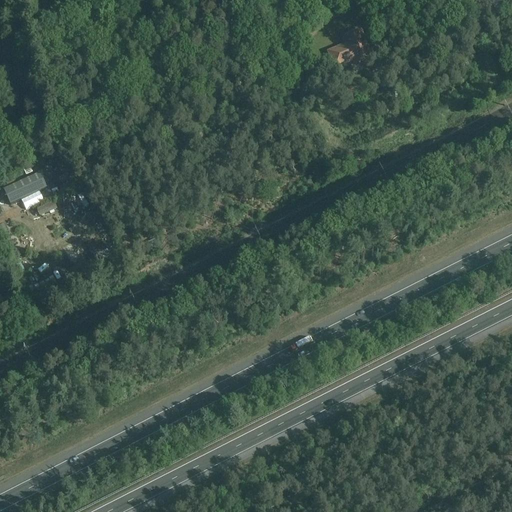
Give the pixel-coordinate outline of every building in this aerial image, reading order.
[(65,25),(57,27),(59,34),(67,31),(65,25)] [(347,47),(330,54),(335,68),(353,60),(356,66),(364,62),(363,61),(370,57),(370,56),(362,37),(346,43),(347,47)] [(10,205),(46,189),(39,174),(3,191),(10,205)] [(56,225),(62,217),(58,214),(51,221),(56,225)] [(11,237),(5,223),(0,226),(6,239),(11,237)]
